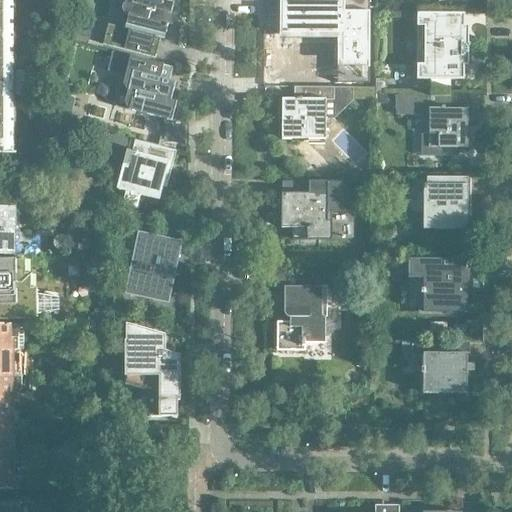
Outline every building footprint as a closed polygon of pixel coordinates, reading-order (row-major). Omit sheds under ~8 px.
[(0,0),(0,14),(25,14),(25,0),(0,0)] [(164,39),(174,0),(173,0),(132,0),(132,3),(129,2),(126,3),(123,5),(122,7),(122,10),(123,13),(125,15),(128,16),(125,29),(108,25),(103,45),(155,58),(160,38),(164,39)] [(281,0),(281,20),(282,20),(282,34),(291,34),(291,35),(342,34),(342,41),(342,62),(351,62),(351,63),(355,63),(355,83),(369,83),(368,0),(281,0)] [(0,42),(25,42),(25,14),(0,14),(0,42)] [(468,66),(468,26),(440,26),(440,14),(417,14),(417,26),(414,29),(413,39),(424,50),(424,66),(468,66)] [(0,70),(25,70),(25,42),(0,42),(0,70)] [(170,100),(175,82),(170,80),(173,68),(130,57),(125,76),(131,77),(127,95),(132,97),(128,110),(171,121),(176,102),(170,100)] [(0,98),(25,98),(25,70),(0,70),(0,98)] [(450,94),(450,84),(437,84),(437,94),(450,94)] [(334,120),(353,101),(353,88),(294,87),(294,99),(282,99),(282,139),(326,140),(326,120),(334,120)] [(468,148),(468,109),(447,109),(447,96),(401,96),(401,106),(411,106),(411,110),(429,110),(429,135),(421,135),(421,156),(455,156),(455,148),(468,148)] [(0,126),(25,126),(25,98),(0,98),(0,126)] [(0,155),(26,155),(25,126),(0,126),(0,155)] [(159,200),(172,150),(135,140),(132,152),(127,151),(117,189),(159,200)] [(467,230),(467,202),(468,178),(412,178),(412,191),(408,191),(408,211),(423,211),(423,230),(467,230)] [(327,217),(327,209),(343,210),(344,182),(291,182),(290,194),(281,194),(281,228),(293,228),(293,240),(332,241),(332,220),(327,217)] [(0,231),(15,232),(15,208),(0,207),(0,231)] [(0,255),(15,256),(15,232),(0,231),(0,255)] [(169,305),(182,243),(138,233),(138,234),(131,233),(124,263),(131,265),(124,296),(169,305)] [(452,260),(452,252),(439,252),(439,260),(452,260)] [(80,271),(80,259),(68,259),(68,271),(80,271)] [(467,313),(467,273),(454,273),(454,260),(452,260),(439,260),(408,260),(408,278),(423,279),(423,290),(421,289),(421,294),(423,294),(423,312),(467,313)] [(29,308),(28,274),(0,275),(0,325),(14,325),(18,325),(17,309),(29,308)] [(323,343),(324,287),(307,287),(307,276),(269,275),(269,288),(284,288),(284,302),(288,302),(288,306),(288,307),(287,307),(285,308),(285,309),(284,310),(284,311),(284,312),(284,313),(284,314),(285,316),(286,317),(287,317),(288,318),(288,327),(277,327),(277,351),(302,352),(302,356),(307,356),(307,343),(323,343)] [(177,401),(180,401),(180,400),(180,384),(180,368),(178,368),(178,359),(180,359),(180,356),(165,352),(165,335),(126,324),(126,341),(125,341),(125,368),(160,377),(160,400),(151,400),(151,401),(151,417),(177,417),(177,401)] [(0,352),(15,352),(14,325),(0,325),(0,352)] [(467,394),(467,363),(467,354),(451,354),(452,342),(402,342),(402,357),(423,357),(423,368),(421,368),(421,374),(423,374),(423,394),(467,394)] [(23,379),(22,365),(15,365),(15,352),(0,352),(0,377),(15,378),(15,379),(23,379)] [(0,414),(15,414),(15,379),(15,378),(0,377),(0,414)] [(15,439),(15,414),(0,414),(0,439),(15,440),(15,439)] [(24,452),(23,440),(23,439),(15,439),(15,440),(0,439),(0,465),(15,465),(15,464),(15,452),(24,452)] [(24,478),(24,465),(24,464),(15,464),(15,465),(0,465),(0,490),(15,491),(15,478),(24,478)] [(31,511),(32,502),(0,502),(0,511),(31,511)]
